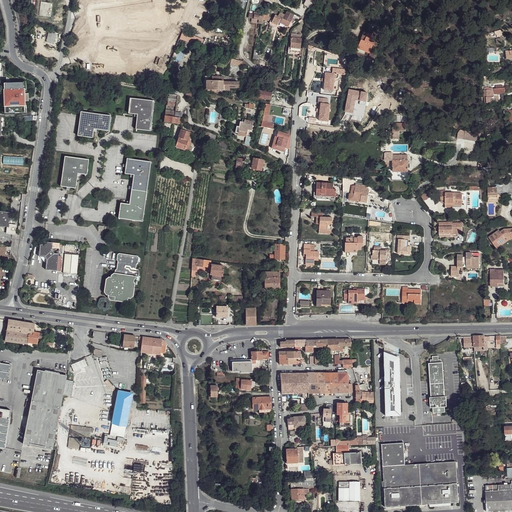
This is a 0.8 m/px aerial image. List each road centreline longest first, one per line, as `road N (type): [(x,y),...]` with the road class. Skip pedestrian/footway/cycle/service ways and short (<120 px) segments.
road 1 (residential): [(291,275),(291,161),(305,47)]
road 2 (residential): [(44,75),(14,293)]
road 3 (residential): [(291,275),(419,278),(429,260),(428,226),(423,213),(402,212)]
road 4 (primary): [(0,313),(158,333),(180,347)]
road 5 (primary): [(184,335),(20,309)]
road 6 (unknown): [(60,58),(153,54),(187,0)]
road 7 (primary): [(188,359),(195,501)]
road 8 (residential): [(278,441),(285,438),(285,414),(314,410),(322,399),(351,400),(348,368)]
road 9 (secondary): [(380,331),(511,328)]
